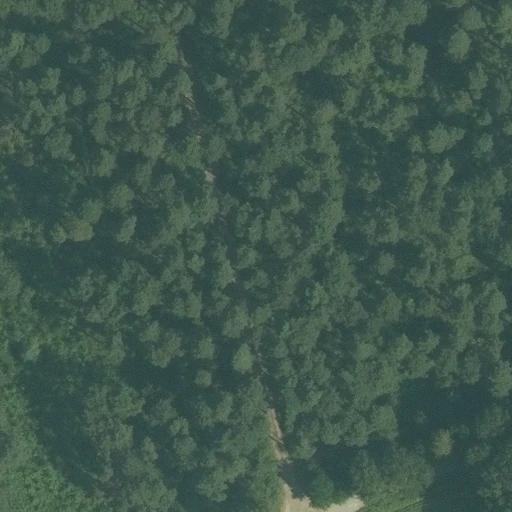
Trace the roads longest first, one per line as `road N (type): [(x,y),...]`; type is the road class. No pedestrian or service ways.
road 1 (track): [(286,511),(164,0)]
road 2 (track): [(347,511),(511,447)]
